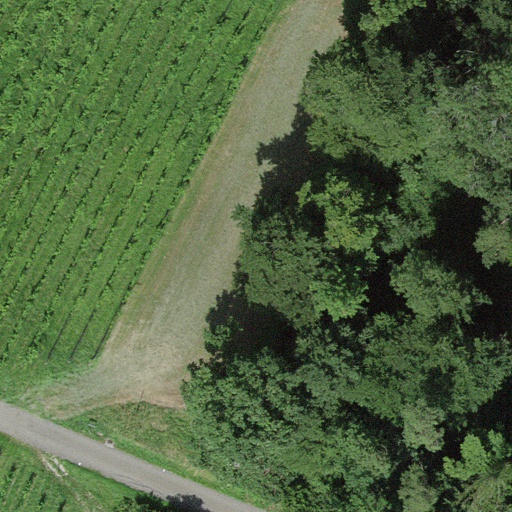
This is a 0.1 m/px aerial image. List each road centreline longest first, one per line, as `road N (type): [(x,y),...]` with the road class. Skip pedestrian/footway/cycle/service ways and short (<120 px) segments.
road 1 (track): [(227,511),(0,415)]
road 2 (track): [(94,511),(3,416)]
